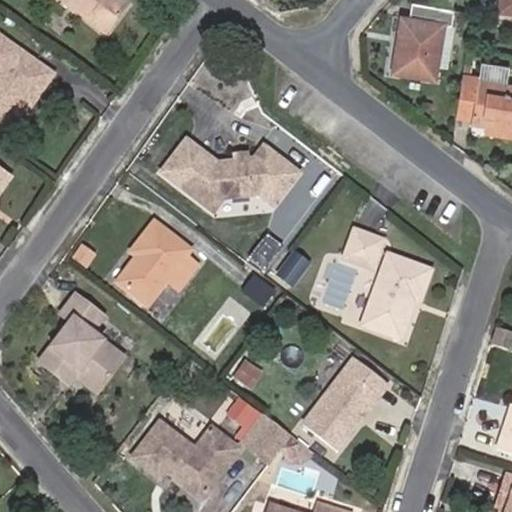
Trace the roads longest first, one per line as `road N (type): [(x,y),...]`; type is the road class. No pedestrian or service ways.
road 1 (residential): [(212,0),(0,300),(0,415),(85,511)]
road 2 (residential): [(505,213),(412,511)]
road 3 (residential): [(307,59),(505,213)]
